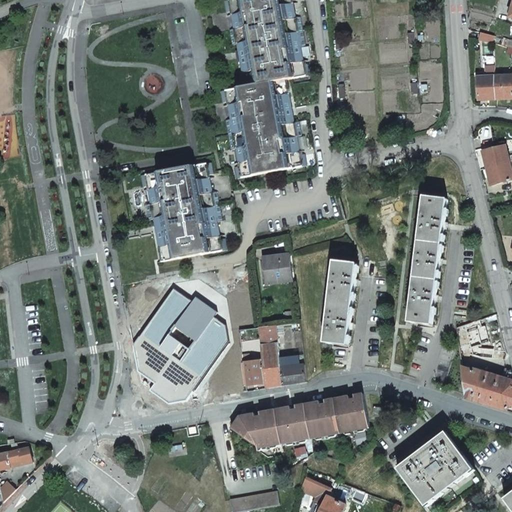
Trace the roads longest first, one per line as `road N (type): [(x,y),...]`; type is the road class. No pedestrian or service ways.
road 1 (residential): [(511,423),(371,378),(127,426),(98,424)]
road 2 (unknown): [(400,460),(453,420),(449,359),(462,214)]
road 3 (residential): [(68,0),(51,110),(76,254)]
road 4 (residential): [(100,249),(72,64),(82,0)]
road 5 (residential): [(98,424),(118,381),(100,249)]
road 6 (residential): [(497,276),(459,113)]
road 7 (residential): [(76,254),(94,349),(84,418)]
